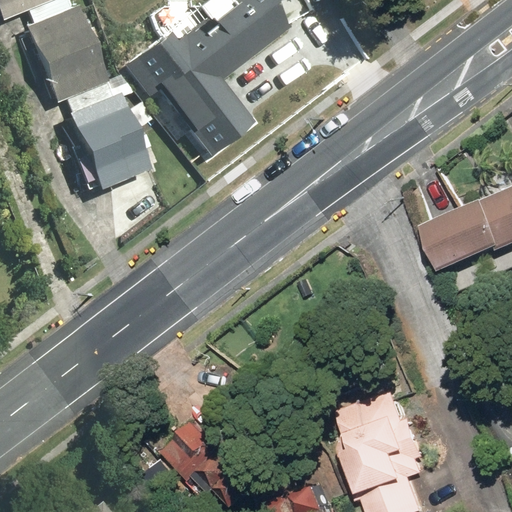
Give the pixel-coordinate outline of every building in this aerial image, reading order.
[(92,192),(147,171),(117,94),(111,95),(76,4),(69,6),(66,0),(0,0),(0,20),(24,12),(29,23),(22,26),(53,104),(63,100),(68,113),(62,115),(92,192)] [(165,33),(119,67),(144,100),(155,92),(205,158),(251,124),(219,81),(287,30),(264,0),(205,0),(196,7),(205,18),(172,43),(165,33)] [(511,186),(426,223),(447,270),(504,245),(506,249),(511,245),(511,186)] [(397,386),(337,405),(371,511),(424,511),(426,511),(414,476),(427,471),(423,458),(428,456),(415,418),(409,420),(397,386)] [(197,480),(204,473),(205,495),(246,493),(245,450),(228,450),(197,420),(167,449),(197,480)] [(277,470),(281,511),(318,507),(316,486),(299,488),(297,468),(277,470)] [(80,511),(107,511),(98,499),(80,511)]
